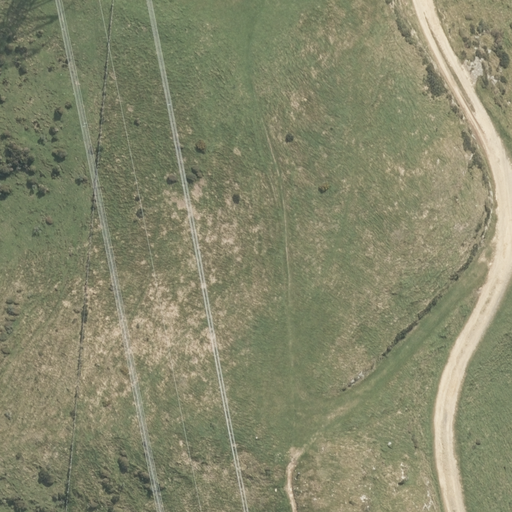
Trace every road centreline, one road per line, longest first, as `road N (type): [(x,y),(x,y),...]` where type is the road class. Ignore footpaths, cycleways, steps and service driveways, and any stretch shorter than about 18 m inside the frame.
road 1 (track): [(456,511),(446,443),(468,344),(497,279),(505,174)]
road 2 (track): [(505,174),(432,0)]
